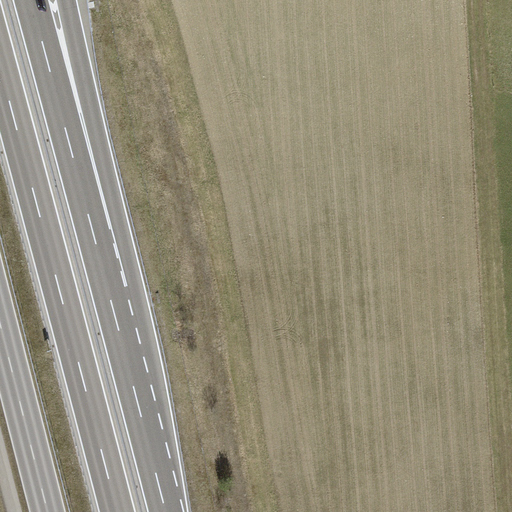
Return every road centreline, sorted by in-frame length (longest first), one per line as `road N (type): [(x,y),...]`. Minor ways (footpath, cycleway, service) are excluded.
road 1 (trunk): [(0,61),(118,511)]
road 2 (trunk): [(109,290),(31,0)]
road 3 (trunk): [(109,290),(68,0)]
road 4 (trunk): [(166,511),(109,290)]
road 5 (primary): [(0,318),(48,511)]
